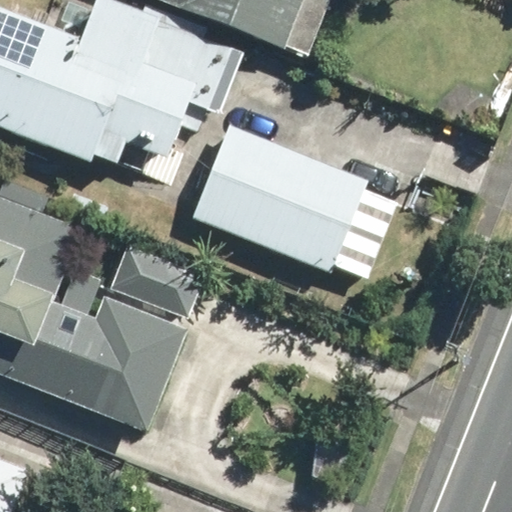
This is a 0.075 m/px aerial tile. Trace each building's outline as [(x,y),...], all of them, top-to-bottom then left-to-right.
[(103,0),(87,41),(0,6),(0,126),(100,167),(112,136),(175,161),(194,111),(211,118),(238,49),(113,0),(103,0)] [(149,0),(311,62),(334,0),(149,0)] [(373,186),(235,127),(196,217),(336,277),(340,267),(370,279),(400,208),(369,195),(373,186)] [(0,412),(142,466),(213,280),(128,247),(115,282),(75,267),(90,229),(48,213),(54,197),(8,179),(2,193),(0,192),(0,412)] [(0,511),(14,511),(33,469),(0,454),(0,511)]
